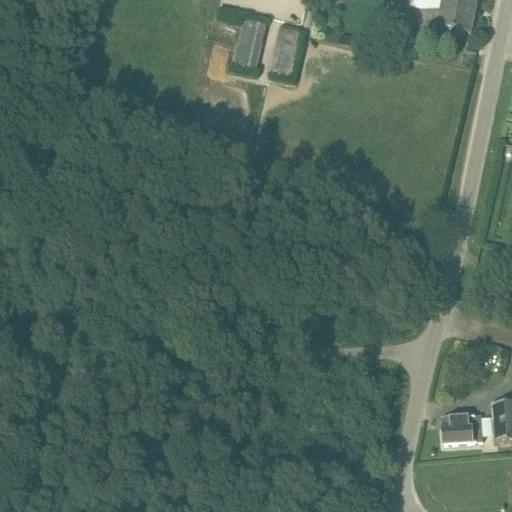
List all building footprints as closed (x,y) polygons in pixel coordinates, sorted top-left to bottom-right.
[(417,30),(437,34),(438,30),(471,36),(477,0),(427,0),(426,12),(420,11),(417,30)] [(233,71),(254,75),(265,27),(245,22),(233,71)] [(272,76),(293,81),(303,35),(282,30),(272,76)] [(511,403),(492,405),(494,445),(511,443),(511,403)] [(442,421),(444,448),(483,445),(481,418),(442,421)]
